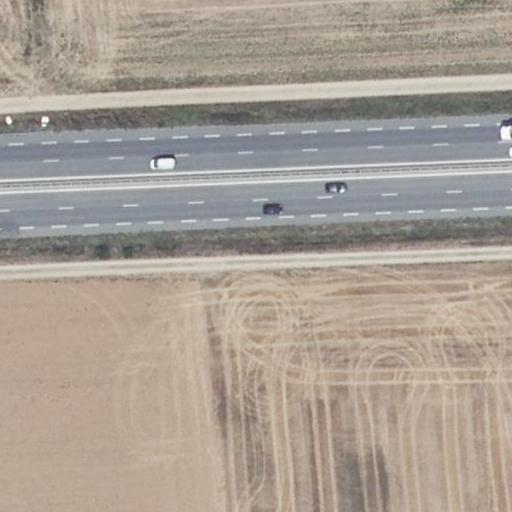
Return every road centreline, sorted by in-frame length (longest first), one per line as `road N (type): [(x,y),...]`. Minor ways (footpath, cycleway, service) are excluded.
road 1 (track): [(0,119),(511,83)]
road 2 (trunk): [(511,140),(0,163)]
road 3 (trunk): [(0,214),(511,192)]
road 4 (track): [(0,276),(511,257)]
